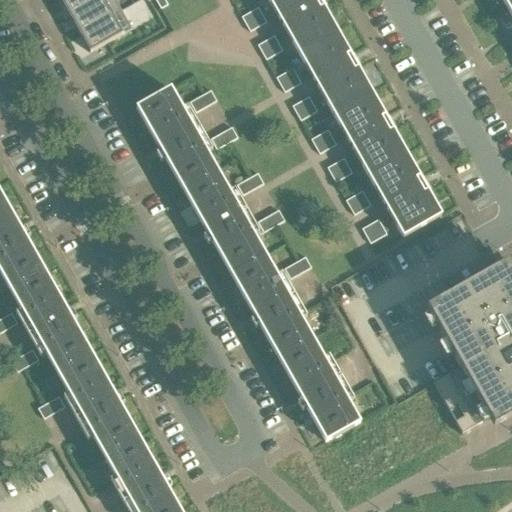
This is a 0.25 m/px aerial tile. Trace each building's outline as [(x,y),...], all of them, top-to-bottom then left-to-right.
[(69,18),(101,0),(59,0),(69,18)] [(101,0),(69,18),(79,36),(121,12),(114,0),(101,0)] [(163,0),(154,0),(155,0),(161,10),(168,6),(163,0)] [(358,72),(357,71),(350,58),(349,56),(336,34),(323,11),(322,10),(316,0),(266,0),(269,4),(273,2),(294,38),(289,40),(296,53),(303,65),(307,62),(328,98),(324,101),(331,113),(337,125),(342,123),(362,159),(358,161),(365,174),(372,186),(376,183),(400,225),(395,228),(402,240),(440,218),(427,195),(426,194),(419,180),(418,179),(406,156),(393,134),(392,132),(385,119),(384,118),(377,107),(371,95),(358,72)] [(511,0),(500,0),(507,11),(511,19),(511,0)] [(246,26),(262,17),(258,9),(242,19),(241,19),(246,26)] [(121,12),(79,36),(90,54),(124,35),(132,30),(121,12)] [(264,20),(262,17),(246,26),(250,34),(266,24),(264,20)] [(257,47),(262,55),(278,45),(276,41),(274,38),(257,47)] [(278,45),(262,55),(266,62),(282,52),(278,45)] [(280,87),(297,78),(292,70),(276,80),(280,87)] [(299,82),(297,78),(280,87),(284,94),(301,85),(299,82)] [(157,147),(271,349),(304,407),(325,443),(331,440),(331,441),(354,428),(353,428),(359,424),(170,91),(142,107),(142,108),(137,111),(157,147)] [(204,96),(210,107),(217,103),(211,92),(204,96)] [(204,96),(197,100),(203,111),(210,107),(204,96)] [(292,108),(296,115),(313,106),(310,102),(309,99),(298,105),(292,108)] [(203,111),(197,100),(190,104),(194,111),(196,115),(203,111)] [(313,106),(296,115),(300,123),(301,123),(317,113),(313,106)] [(231,129),(224,133),(230,144),(237,140),(232,130),(231,129)] [(315,149),(331,139),(327,132),(311,141),(315,149)] [(230,144),(224,133),(217,137),(223,148),(230,144)] [(216,152),(223,148),(217,137),(210,141),(213,145),(216,152)] [(334,143),(331,139),(315,149),(319,156),(336,147),(334,143)] [(327,170),(331,177),(348,168),(345,164),(343,160),(327,170)] [(348,168),(331,177),(335,184),(352,175),(348,168)] [(251,179),(250,179),(256,190),(263,186),(263,185),(257,175),(251,179)] [(256,190),(250,179),(243,183),(249,194),(256,190)] [(242,198),(249,194),(243,183),(236,187),(240,194),(242,198)] [(350,210),(366,200),(362,193),(346,202),(345,202),(350,210)] [(0,274),(71,400),(118,484),(134,511),(179,511),(165,486),(18,226),(17,227),(0,195),(0,274)] [(369,205),(366,200),(350,210),(354,217),(370,208),(369,205)] [(271,216),(277,227),(284,223),(278,212),(271,216)] [(270,231),(277,227),(271,216),(264,220),(270,231)] [(270,231),(264,220),(257,224),(259,228),(263,235),(270,231)] [(366,238),(382,229),(380,224),(378,221),(362,231),(366,238)] [(386,236),(382,229),(366,238),(370,245),(386,236)] [(298,263),(304,273),(311,269),(305,259),(298,263)] [(291,267),(297,277),(304,273),(298,263),(291,267)] [(511,272),(508,265),(426,312),(459,370),(433,385),(462,436),(488,421),(493,430),(511,419),(511,272)] [(290,281),(297,277),(291,267),(284,271),(288,278),(290,281)] [(11,315),(4,319),(10,329),(17,325),(11,315)] [(4,319),(0,321),(0,327),(3,333),(10,329),(4,319)] [(32,352),(25,356),(31,366),(38,362),(32,352)] [(25,356),(18,360),(24,370),(31,366),(25,356)] [(24,370),(18,360),(11,364),(17,374),(24,370)] [(59,398),(52,402),(58,413),(65,409),(59,398)] [(52,402),(45,406),(51,417),(58,413),(52,402)] [(51,417),(45,406),(38,410),(44,421),(51,417)]
